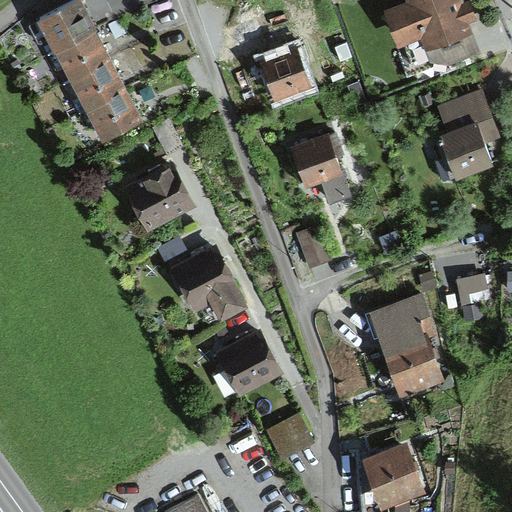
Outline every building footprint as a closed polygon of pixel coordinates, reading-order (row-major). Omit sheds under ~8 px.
[(95,141),(142,117),(83,0),(72,0),(34,20),(95,141)] [(425,69),(469,55),(451,0),(400,0),(404,12),(381,19),(391,49),(416,41),(425,69)] [(232,49),(255,41),(249,25),(226,33),(232,49)] [(302,48),(263,62),(274,94),(313,80),(302,48)] [(451,178),(485,165),(471,129),(488,123),(477,95),(434,112),(445,140),(437,143),(451,178)] [(342,105),(327,110),(333,130),(348,125),(342,105)] [(175,122),(159,130),(170,152),(186,144),(175,122)] [(309,188),(346,174),(332,138),(295,152),(309,188)] [(191,194),(175,161),(128,183),(144,216),(191,194)] [(312,263),(328,257),(316,227),(300,233),(312,263)] [(243,303),(211,245),(173,265),(194,304),(205,298),(216,318),(243,303)] [(490,272),(460,276),(464,304),(493,300),(490,272)] [(424,274),(425,287),(434,286),(433,273),(424,274)] [(373,312),(402,396),(446,380),(429,334),(437,332),(424,294),(373,312)] [(239,395),(282,371),(258,327),(215,350),(239,395)] [(299,414),(267,431),(281,456),(312,438),(299,414)] [(413,443),(367,459),(381,502),(428,486),(413,443)] [(202,511),(195,496),(159,511),(202,511)]
